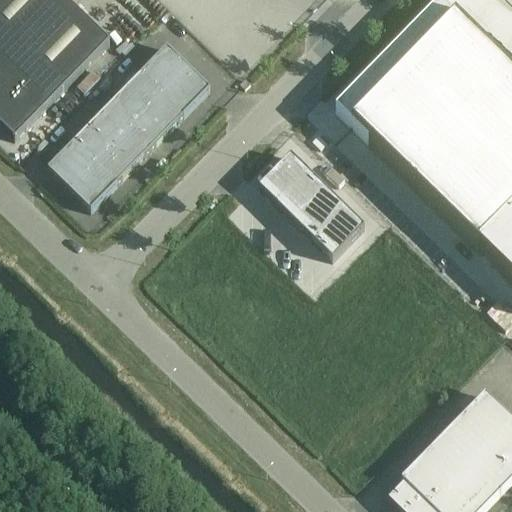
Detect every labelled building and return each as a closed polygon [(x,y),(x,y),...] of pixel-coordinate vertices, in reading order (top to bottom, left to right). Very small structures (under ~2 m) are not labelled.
[(60,0),(0,0),(0,130),(14,144),(109,47),(60,0)] [(337,113),(335,115),(350,130),(351,130),(368,146),(367,146),(477,254),(478,253),(511,286),(511,23),(488,0),(452,0),(441,11),(453,23),(351,128),(337,113)] [(155,93),(181,66),(167,52),(140,79),(155,93)] [(155,93),(162,100),(169,107),(195,80),(181,66),(155,93)] [(140,79),(127,93),(148,114),(162,100),(155,93),(140,79)] [(169,107),(183,121),(209,94),(195,80),(169,107)] [(127,93),(113,106),(135,127),(145,117),(148,114),(127,93)] [(162,100),(148,114),(145,117),(166,138),(183,121),(169,107),(162,100)] [(135,127),(113,106),(100,120),(121,141),(128,134),(135,127)] [(145,117),(135,127),(128,134),(149,155),(166,138),(145,117)] [(100,120),(86,134),(108,155),(111,151),(121,141),(100,120)] [(86,134),(73,148),(95,169),(108,155),(86,134)] [(128,134),(121,141),(111,151),(133,172),(149,155),(128,134)] [(73,148),(47,174),(69,195),(95,169),(73,148)] [(111,151),(108,155),(95,169),(116,189),(133,172),(111,151)] [(290,161),(258,194),(332,266),(364,233),(290,161)] [(116,189),(95,169),(69,195),(90,216),(116,189)] [(416,280),(289,410),(346,466),(473,336),(416,280)] [(387,505),(394,511),(485,511),(511,485),(511,426),(484,399),(401,485),(404,488),(387,505)]
